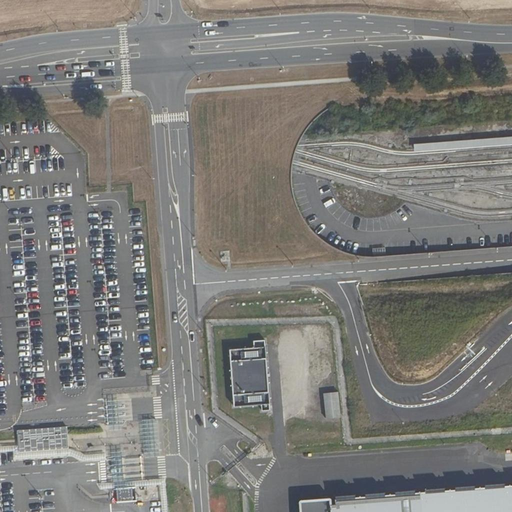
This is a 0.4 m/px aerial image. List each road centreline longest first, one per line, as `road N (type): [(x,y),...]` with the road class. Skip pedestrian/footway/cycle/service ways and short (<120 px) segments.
road 1 (tertiary): [(212,64),(511,42)]
road 2 (tertiary): [(412,26),(164,54)]
road 3 (tertiary): [(412,26),(339,20),(174,32)]
road 4 (tertiary): [(0,90),(126,84),(148,86),(156,97)]
road 5 (tertiary): [(0,69),(154,47)]
road 6 (tertiary): [(0,78),(155,67)]
road 7 (tertiary): [(156,97),(178,237)]
road 8 (tertiary): [(136,36),(0,54)]
